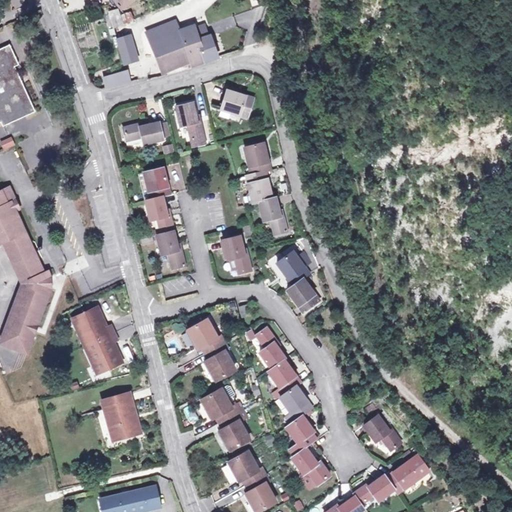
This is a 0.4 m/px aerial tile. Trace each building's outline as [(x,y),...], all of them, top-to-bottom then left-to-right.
[(130,10),(121,14),(118,8),(110,10),(114,27),(134,19),(130,10)] [(149,32),(154,44),(183,32),(178,20),(149,32)] [(208,37),(207,37),(204,27),(193,31),(192,29),(183,32),(154,44),(153,44),(163,71),(188,64),(189,69),(212,59),(215,58),(208,37)] [(140,60),(133,35),(117,40),(123,61),(124,64),(140,60)] [(4,129),(34,116),(14,69),(18,67),(10,49),(0,53),(0,124),(1,124),(4,129)] [(130,83),(128,72),(104,79),(106,87),(119,85),(130,83)] [(246,117),(251,100),(224,91),(219,107),(246,117)] [(191,140),(203,136),(199,121),(195,121),(190,102),(174,106),(179,126),(187,124),(191,140)] [(144,142),(160,138),(156,120),(139,125),(138,122),(122,126),(126,139),(142,135),(144,142)] [(0,143),(3,151),(15,146),(11,136),(0,140),(0,143)] [(244,147),(251,174),(265,172),(269,171),(262,143),(244,147)] [(172,144),(162,146),(163,154),(173,152),(172,144)] [(144,172),(151,199),(160,196),(168,194),(161,167),(144,172)] [(272,199),(265,172),(251,174),(246,176),(250,192),(248,196),(250,204),(253,204),(258,203),(272,199)] [(0,346),(25,356),(49,293),(50,281),(47,274),(43,276),(12,206),(15,204),(9,191),(0,195),(0,246),(1,246),(21,287),(0,344),(0,346)] [(165,216),(160,196),(151,199),(146,200),(151,219),(156,217),(160,235),(172,231),(168,215),(165,216)] [(275,199),(272,199),(258,203),(262,220),(270,219),(273,234),(286,231),(282,215),(279,216),(275,199)] [(235,227),(237,237),(238,237),(245,235),(243,225),(235,227)] [(177,251),(172,231),(160,235),(155,236),(160,255),(166,253),(170,268),(182,265),(179,250),(177,251)] [(243,255),(238,237),(237,237),(222,241),(226,259),(234,257),(238,273),(250,270),(246,255),(243,255)] [(275,264),(292,288),(302,279),(307,275),(303,269),(296,259),(291,253),(275,264)] [(296,259),(303,269),(309,264),(302,254),(296,259)] [(318,302),(302,279),(292,288),(285,292),(302,313),(318,302)] [(245,306),(239,308),(242,320),(249,318),(245,306)] [(92,307),(79,314),(83,322),(71,327),(80,346),(109,333),(106,326),(102,328),(92,307)] [(67,319),(71,327),(83,322),(79,314),(67,319)] [(206,344),(209,351),(221,345),(217,337),(214,339),(204,319),(186,329),(197,348),(206,344)] [(258,356),(269,372),(282,363),(284,362),(272,345),(274,344),(265,330),(255,337),(252,333),(246,338),(251,345),(257,341),(264,351),(258,356)] [(109,333),(80,346),(92,374),(117,362),(108,341),(113,339),(109,333)] [(224,351),(221,345),(209,351),(213,357),(204,361),(213,379),(230,370),(221,353),(224,351)] [(299,385),(282,363),(269,372),(266,374),(283,397),(296,388),(299,385)] [(226,386),(220,389),(225,400),(233,395),(229,387),(226,386)] [(312,411),(296,388),(283,397),(279,400),(290,416),(295,423),(302,419),(312,411)] [(220,414),(224,421),(242,412),(237,404),(230,408),(225,400),(220,389),(201,399),(211,418),(220,414)] [(110,441),(130,436),(131,439),(139,437),(129,397),(100,404),(102,414),(108,412),(112,427),(107,429),(110,441)] [(360,416),(368,423),(379,408),(371,402),(360,416)] [(244,417),(242,412),(224,421),(226,426),(218,431),(228,450),(247,440),(236,421),(244,417)] [(295,423),(290,416),(285,420),(290,427),(295,423)] [(318,441),(302,419),(295,423),(290,427),(285,431),(296,447),(301,453),(305,450),(313,445),(318,441)] [(392,458),(404,450),(394,437),(391,439),(379,424),(365,433),(377,449),(383,445),(392,458)] [(296,447),(289,452),(294,459),(301,453),(296,447)] [(294,459),(291,461),(303,477),(302,481),(308,490),(312,490),(317,486),(318,487),(329,479),(319,465),(317,467),(305,450),(301,453),(294,459)] [(246,478),(250,484),(264,477),(259,469),(256,471),(246,453),(227,463),(237,482),(246,478)] [(223,463),(232,484),(236,482),(226,461),(223,463)] [(389,486),(397,497),(400,502),(433,479),(421,462),(389,486)] [(266,481),(264,477),(250,484),(252,490),(244,494),(253,511),(259,511),(274,505),(263,483),(266,481)] [(380,509),(397,497),(389,486),(386,482),(369,493),(367,490),(354,500),(356,502),(363,511),(375,503),(380,509)] [(153,486),(140,489),(141,494),(155,491),(153,486)] [(140,489),(103,497),(105,511),(123,511),(143,508),(144,511),(159,507),(155,491),(141,494),(140,489)] [(216,508),(239,500),(236,492),(213,501),(216,508)] [(123,511),(105,511),(103,497),(98,498),(100,511),(136,511),(144,511),(143,508),(123,511)] [(363,511),(356,502),(342,511),(338,511),(337,511),(335,511),(363,511)]
